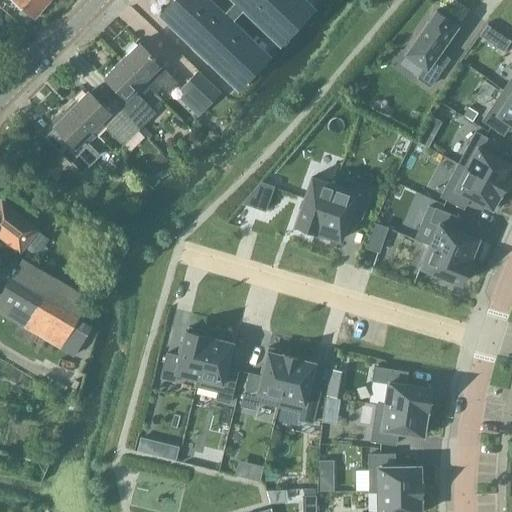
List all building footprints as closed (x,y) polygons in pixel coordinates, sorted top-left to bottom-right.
[(13,0),(36,20),(53,0),(13,0)] [(173,0),(161,13),(161,14),(202,53),(232,82),(246,67),(250,71),(251,71),(266,55),(232,22),(230,21),(236,14),(228,6),(222,13),(208,0),(173,0)] [(233,0),(228,6),(236,14),(243,7),(244,9),(274,37),(288,23),(292,27),(293,27),(311,7),(303,0),(233,0)] [(442,48),(443,47),(442,46),(445,43),(446,42),(456,27),(448,21),(449,20),(435,11),(405,54),(425,69),(418,78),(430,86),(449,59),(439,52),(442,48)] [(487,25),(479,35),(503,52),(511,41),(487,25)] [(178,83),(158,63),(159,62),(139,42),(121,60),(143,82),(155,93),(162,86),(169,92),(178,83)] [(140,127),(156,111),(135,90),(143,82),(121,60),(104,77),(120,92),(113,99),(140,127)] [(511,63),(509,67),(511,69),(511,77),(503,90),(511,96),(511,63)] [(197,71),(181,88),(185,93),(204,110),(221,93),(197,71)] [(101,121),(123,143),(140,127),(113,99),(106,107),(88,89),(69,107),(92,130),(101,121)] [(511,96),(503,90),(483,120),(503,135),(510,125),(511,125),(511,96)] [(93,131),(70,109),(52,127),(67,142),(60,149),(84,172),(100,156),(84,141),(93,131)] [(422,132),(417,142),(428,147),(433,138),(422,132)] [(501,159),(500,160),(497,158),(497,157),(496,157),(495,157),(492,155),(498,144),(475,132),(458,164),(503,188),(507,181),(506,181),(508,179),(511,181),(511,179),(511,165),(501,160),(502,160),(501,159)] [(160,152),(153,160),(160,167),(167,159),(160,152)] [(473,200),(474,200),(478,202),(479,203),(495,211),(501,200),(498,198),(499,195),(500,196),(503,188),(458,164),(441,197),(463,208),(469,197),(473,199),(473,200)] [(316,234),(316,233),(317,233),(334,186),(311,178),(303,202),(302,202),(302,203),(301,207),(300,208),(301,208),(294,226),(316,234)] [(139,180),(130,188),(139,197),(147,188),(139,180)] [(260,183),(243,203),(265,211),(273,187),(260,183)] [(358,190),(356,194),(334,186),(317,233),(340,241),(346,224),(347,223),(346,223),(348,219),(348,218),(350,214),(361,218),(370,194),(358,190)] [(21,251),(23,250),(36,231),(29,225),(2,204),(0,207),(0,235),(14,246),(21,251)] [(429,206),(415,239),(429,246),(469,262),(471,255),(475,257),(482,241),(465,234),(464,233),(464,234),(460,232),(459,231),(459,232),(454,230),(459,219),(436,209),(429,206)] [(387,228),(374,224),(366,247),(379,252),(387,228)] [(49,239),(39,232),(27,248),(37,256),(49,239)] [(429,246),(420,268),(440,276),(441,277),(441,276),(445,278),(446,279),(460,284),(469,263),(468,263),(469,262),(429,246)] [(20,261),(10,281),(77,320),(90,298),(22,258),(20,261)] [(88,326),(77,320),(10,281),(0,297),(0,312),(74,357),(92,328),(88,326)] [(176,373),(197,378),(198,379),(208,338),(208,337),(208,336),(205,336),(206,331),(189,327),(188,332),(185,331),(182,346),(181,345),(181,347),(181,351),(180,351),(180,352),(179,356),(167,353),(161,378),(174,381),(176,373)] [(215,339),(208,338),(198,379),(197,378),(195,386),(218,392),(216,400),(230,403),(238,371),(226,368),(227,363),(227,364),(227,362),(228,358),(229,357),(228,357),(233,339),(216,335),(215,339)] [(279,407),(291,357),(283,355),(283,356),(280,355),(281,351),(268,348),(264,366),(263,366),(263,367),(264,367),(263,371),(262,371),(262,372),(261,376),(249,373),(241,406),(255,409),(257,401),(279,407)] [(291,357),(279,407),(301,412),(299,420),(312,423),(320,391),(308,388),(309,384),(310,382),(309,382),(310,378),(311,378),(311,377),(314,363),(299,360),(299,359),(291,357)] [(388,383),(385,405),(384,406),(426,412),(426,411),(427,412),(431,389),(416,387),(416,386),(415,386),(415,387),(411,386),(411,385),(409,385),(405,385),(407,373),(374,367),(372,381),(388,383)] [(330,370),(326,396),(340,398),(345,372),(330,370)] [(422,436),(426,412),(384,406),(385,405),(377,403),(371,441),(396,445),(398,432),(402,433),(403,434),(403,433),(407,434),(408,434),(422,436)] [(140,438),(137,451),(153,455),(157,442),(140,438)] [(370,492),(378,492),(378,491),(421,490),(421,482),(420,482),(420,466),(405,467),(405,466),(404,466),(404,467),(400,467),(400,466),(399,466),(399,467),(394,467),(394,454),(369,455),(370,492)] [(255,465),(251,479),(259,481),(263,467),(255,465)] [(333,476),(319,476),(320,491),(333,490),(333,476)] [(286,490),(266,491),(270,503),(287,502),(286,490)] [(421,499),(421,490),(378,491),(378,492),(377,511),(420,511),(420,499),(421,499)]
